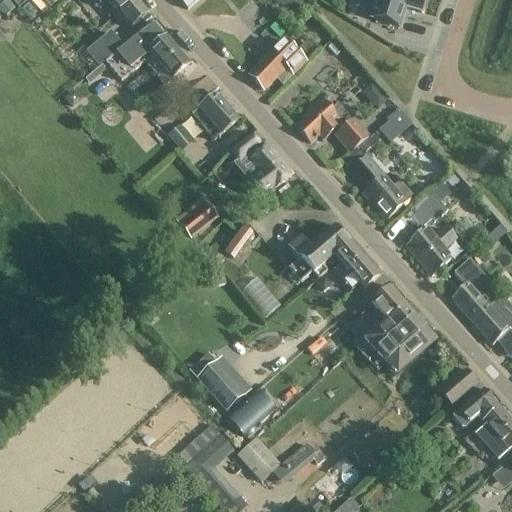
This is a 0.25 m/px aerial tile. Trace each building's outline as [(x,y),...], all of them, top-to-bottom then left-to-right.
[(134,0),(121,0),(113,7),(133,30),(142,22),(145,25),(151,19),(134,0)] [(177,0),(187,11),(199,0),(177,0)] [(426,0),(372,0),(376,1),(370,22),(400,31),(406,11),(422,16),(426,0)] [(7,1),(0,6),(0,12),(5,18),(15,9),(7,1)] [(153,24),(106,65),(119,80),(152,54),(173,79),(189,65),(166,37),(165,38),(153,24)] [(333,43),(327,48),(336,57),(342,52),(333,43)] [(259,67),(249,77),(263,92),(263,93),(276,81),(283,88),(305,66),(283,44),(272,55),(259,67)] [(72,65),(84,78),(94,68),(96,70),(102,64),(93,55),(87,60),(82,55),(72,65)] [(371,85),(361,95),(378,112),(388,102),(371,85)] [(74,92),(64,100),(72,110),(82,102),(74,92)] [(238,121),(217,96),(216,95),(194,115),(217,140),(238,121)] [(323,141),(332,134),(350,155),(368,139),(354,123),(347,128),(340,119),(337,122),(321,103),(308,114),(310,117),(296,129),(310,145),(320,137),(323,141)] [(154,127),(146,134),(156,145),(164,138),(154,127)] [(275,190),(277,189),(292,176),(268,148),(264,152),(260,156),(255,150),(259,147),(251,137),(230,154),(239,165),(248,158),(261,173),(247,185),(261,201),(275,190)] [(356,152),(342,164),(349,172),(363,159),(356,152)] [(393,189),(383,177),(368,159),(353,173),(364,186),(366,184),(371,189),(362,196),(385,222),(412,199),(399,184),(393,189)] [(454,175),(447,181),(453,188),(457,187),(461,184),(454,175)] [(436,192),(429,197),(445,217),(452,211),(459,206),(444,185),(436,192)] [(203,200),(175,222),(191,242),(218,220),(203,200)] [(479,226),(461,240),(471,252),(488,237),(479,226)] [(289,268),(300,281),(302,283),(312,274),(318,281),(326,274),(320,268),(334,256),(349,243),(336,228),(311,250),(301,239),(288,250),(298,261),(289,268)] [(242,229),(224,256),(234,262),(252,235),(242,229)] [(444,255),(457,244),(445,231),(433,241),(426,233),(422,236),(407,249),(432,278),(447,266),(451,263),(444,255)] [(379,277),(349,243),(334,256),(364,290),(379,277)] [(216,246),(208,251),(218,265),(224,260),(220,255),(221,254),(216,246)] [(466,289),(451,302),(473,326),(489,312),(488,311),(497,303),(502,299),(469,262),(454,276),(466,289)] [(370,326),(359,336),(363,340),(359,343),(361,344),(386,321),(387,323),(406,306),(389,288),(372,304),(381,313),(369,324),(370,326)] [(489,312),(473,326),(492,348),(504,338),(507,335),(508,334),(511,338),(511,310),(502,299),(497,303),(488,311),(489,312)] [(386,321),(361,344),(363,346),(358,352),(361,355),(359,356),(377,375),(384,369),(392,378),(435,338),(406,306),(387,323),(386,321)] [(223,359),(197,382),(226,415),(252,392),(223,359)] [(455,375),(440,389),(436,392),(450,408),(478,384),(467,371),(458,379),(455,375)] [(477,436),(491,453),(498,461),(507,453),(511,449),(511,421),(500,409),(499,410),(493,403),(494,403),(483,391),(451,420),(461,430),(465,430),(479,418),(485,425),(483,426),(485,428),(477,436)] [(274,410),(259,392),(227,420),(242,438),(274,410)] [(186,467),(183,470),(221,511),(243,511),(248,508),(240,499),(215,471),(234,454),(210,428),(202,436),(193,444),(184,452),(192,461),(186,467)] [(237,459),(261,485),(280,468),(257,441),(237,459)] [(282,467),(282,468),(293,480),(314,463),(317,466),(325,460),(319,452),(316,455),(307,445),(282,467)] [(322,511),(314,503),(305,510),(302,507),(295,511),(322,511)]
